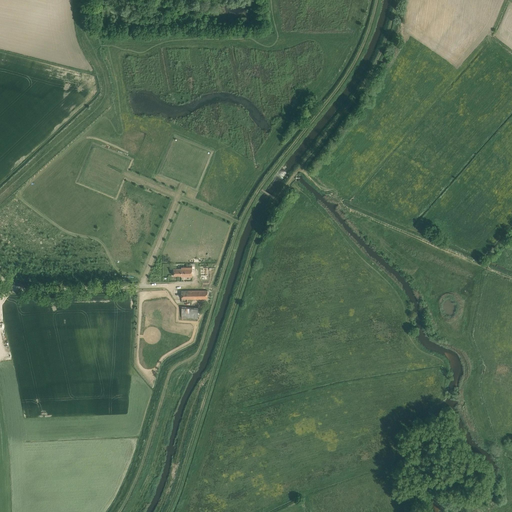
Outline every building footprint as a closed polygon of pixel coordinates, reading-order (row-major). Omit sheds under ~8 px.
[(112,168),(109,161),(103,163),(101,169),(98,168),(96,173),(92,171),(91,176),(94,177),(93,181),(100,184),(102,180),(104,176),(103,175),(105,171),(112,168)] [(192,277),(192,267),(181,267),(181,268),(173,268),(173,275),(181,275),(181,277),(192,277)] [(207,299),(207,290),(181,291),(181,303),(187,303),(187,299),(207,299)] [(183,308),(183,318),(199,318),(200,308),(183,308)] [(10,338),(9,331),(0,332),(2,341),(7,341),(7,338),(10,338)]
